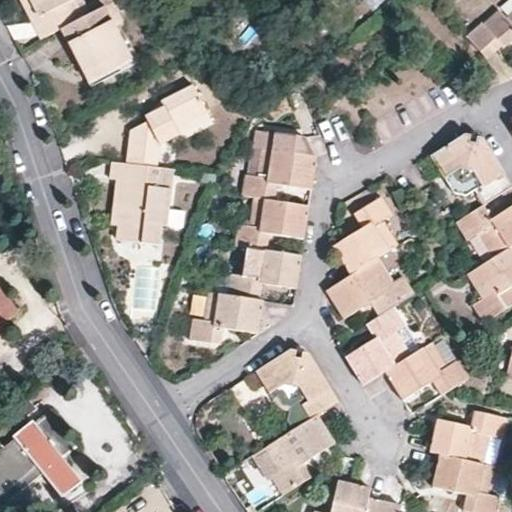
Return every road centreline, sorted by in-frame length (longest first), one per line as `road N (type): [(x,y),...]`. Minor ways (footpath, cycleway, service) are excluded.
road 1 (residential): [(156,421),(83,313),(0,86)]
road 2 (residential): [(306,316),(331,188),(489,106)]
road 3 (residential): [(156,421),(306,316)]
road 4 (residential): [(377,436),(306,316)]
